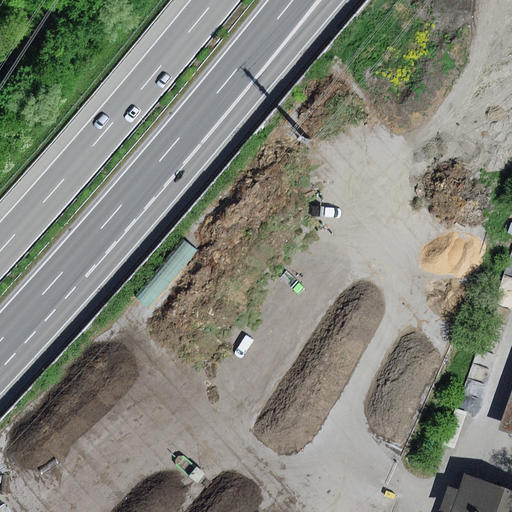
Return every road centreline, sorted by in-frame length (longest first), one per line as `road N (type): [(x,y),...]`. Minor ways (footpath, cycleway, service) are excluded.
road 1 (motorway): [(25,313),(156,211),(332,0)]
road 2 (motorway): [(25,313),(290,0)]
road 3 (motorway): [(216,0),(0,252)]
